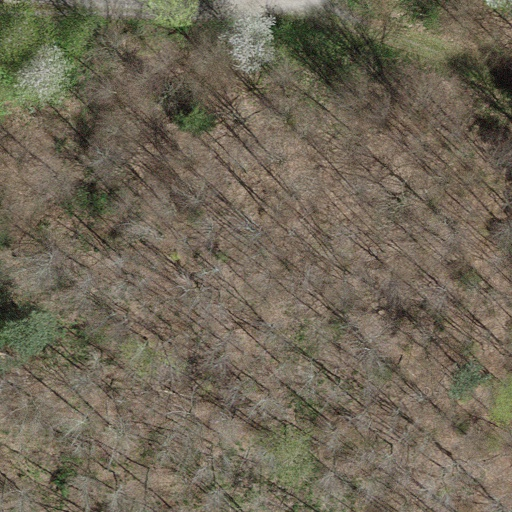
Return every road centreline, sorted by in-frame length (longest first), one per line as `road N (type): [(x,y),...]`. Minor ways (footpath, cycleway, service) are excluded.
road 1 (track): [(316,0),(285,13),(0,11)]
road 2 (track): [(285,13),(511,52)]
